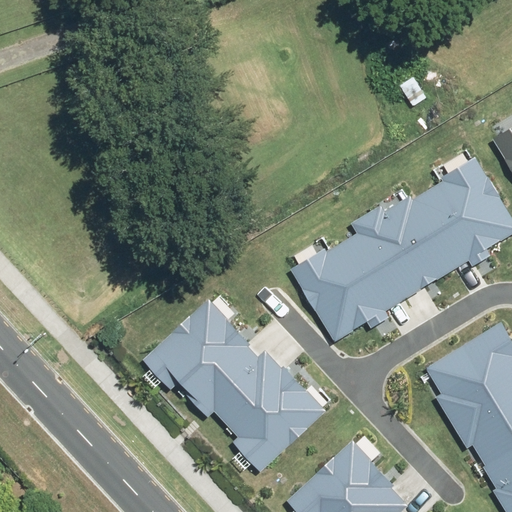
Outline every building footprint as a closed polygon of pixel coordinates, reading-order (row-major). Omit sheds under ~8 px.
[(511,137),(500,144),(511,162),(511,137)] [(292,258),(342,339),(511,233),(511,204),(475,145),(442,165),(450,179),(398,211),(390,197),(359,216),(367,230),(325,256),(317,243),(292,258)] [(256,477),(324,409),(210,296),(143,364),(168,389),(178,379),(240,440),(230,451),(256,477)] [(511,511),(511,323),(511,322),(427,369),(508,511),(511,511)] [(370,439),(288,508),(290,511),(421,511),(428,507),(370,439)]
